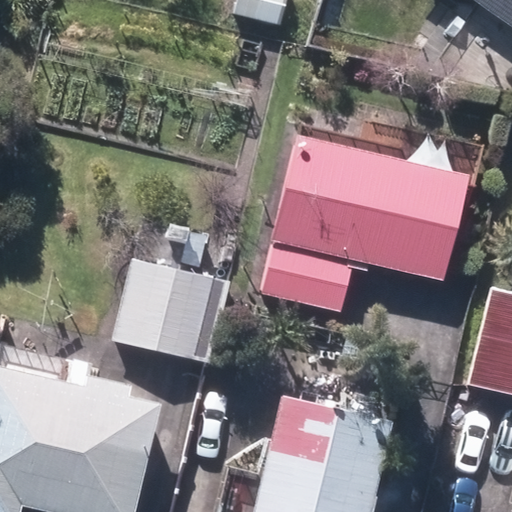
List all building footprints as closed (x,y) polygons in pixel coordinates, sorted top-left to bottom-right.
[(290,24),(295,0),(239,0),(237,12),(290,24)] [(309,124),(284,229),(289,230),(276,284),(348,301),(361,248),(450,269),(476,164),(309,124)] [(114,341),(193,362),(215,279),(136,259),(114,341)] [(511,283),(497,280),(473,377),(511,386),(511,283)] [(145,511),(174,390),(1,351),(0,355),(0,509),(12,511),(26,511),(31,493),(112,511),(145,511)] [(377,511),(401,410),(295,386),(265,511),(377,511)]
